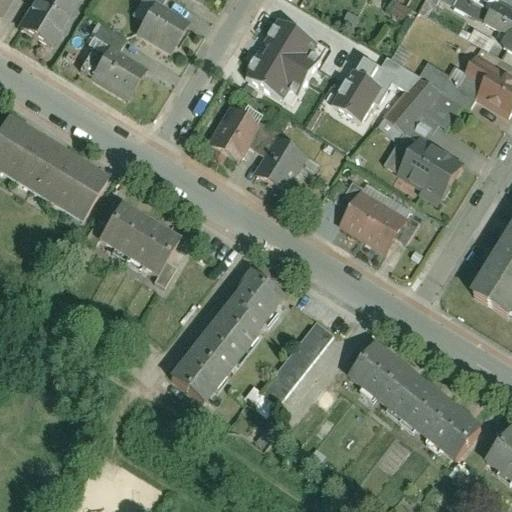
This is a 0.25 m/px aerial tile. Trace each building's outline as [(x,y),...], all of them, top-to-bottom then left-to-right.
[(12,0),(0,0),(0,19),(1,20),(12,0)] [(52,51),(77,6),(66,0),(38,0),(20,34),(52,51)] [(184,0),(199,8),(203,0),(184,0)] [(392,0),(386,15),(400,21),(408,0),(392,0)] [(170,56),(187,26),(154,7),(137,38),(170,56)] [(503,53),(511,57),(511,14),(496,7),(484,31),(508,42),(503,53)] [(279,31),(245,88),(283,111),(317,54),(279,31)] [(486,55),(491,45),(471,36),(466,45),(486,55)] [(127,103),(144,73),(112,54),(95,84),(127,103)] [(474,106),(508,126),(511,119),(511,82),(475,61),(464,80),(483,91),(474,106)] [(353,81),(332,116),(361,134),(382,99),(353,81)] [(257,131),(226,114),(204,152),(236,170),(257,131)] [(0,186),(71,229),(96,189),(0,131),(0,186)] [(306,161),(274,144),(253,182),(284,200),(306,161)] [(441,208),(462,170),(418,146),(397,184),(441,208)] [(360,197),(338,234),(384,261),(406,225),(360,197)] [(92,245),(162,289),(184,254),(115,210),(92,245)] [(511,237),(470,298),(504,321),(511,309),(511,237)] [(282,306),(244,280),(176,375),(213,401),(282,306)] [(333,340),(316,326),(262,394),(280,408),(333,340)] [(471,430),(368,354),(346,384),(449,460),(471,430)] [(476,466),(511,494),(511,438),(503,432),(476,466)]
